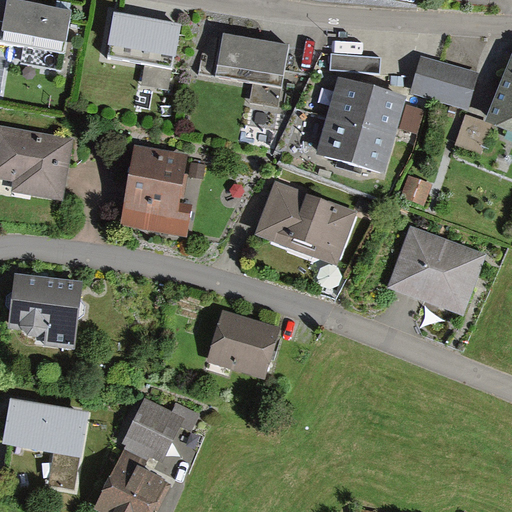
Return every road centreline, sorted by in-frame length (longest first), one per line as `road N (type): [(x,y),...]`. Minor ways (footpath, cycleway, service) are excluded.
road 1 (residential): [(0,252),(39,248),(174,268),(511,390)]
road 2 (residential): [(242,0),(511,29)]
